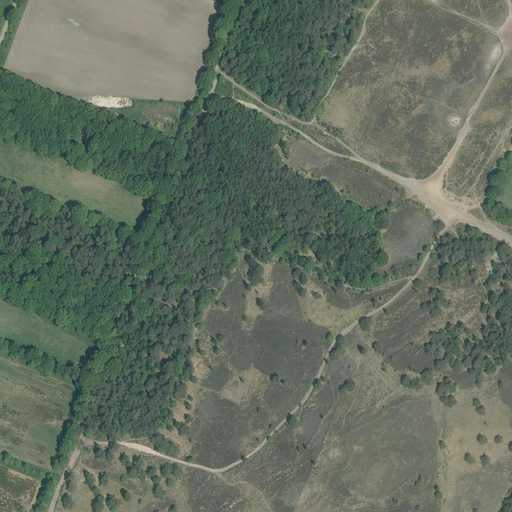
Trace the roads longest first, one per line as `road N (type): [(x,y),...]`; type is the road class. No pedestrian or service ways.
road 1 (track): [(79,442),(140,446),(220,471),(256,450),(294,411),(334,340),(353,326)]
road 2 (track): [(233,83),(461,213)]
road 3 (track): [(363,161),(333,154),(254,109),(209,97)]
